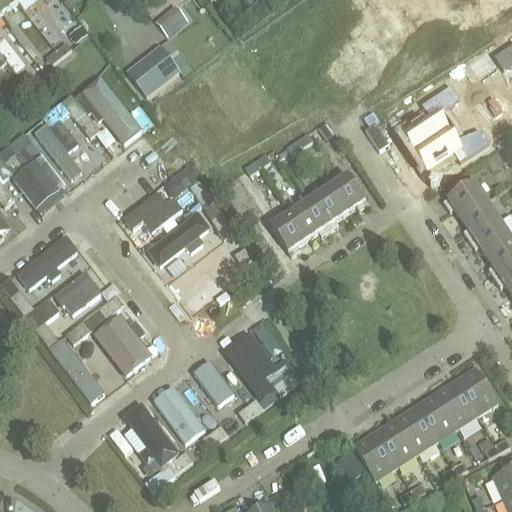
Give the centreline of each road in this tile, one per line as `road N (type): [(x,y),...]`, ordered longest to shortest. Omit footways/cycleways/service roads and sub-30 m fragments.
road 1 (residential): [(486,320),(279,18)]
road 2 (residential): [(190,511),(486,320)]
road 3 (residential): [(40,481),(179,359)]
road 4 (residential): [(179,359),(71,214)]
